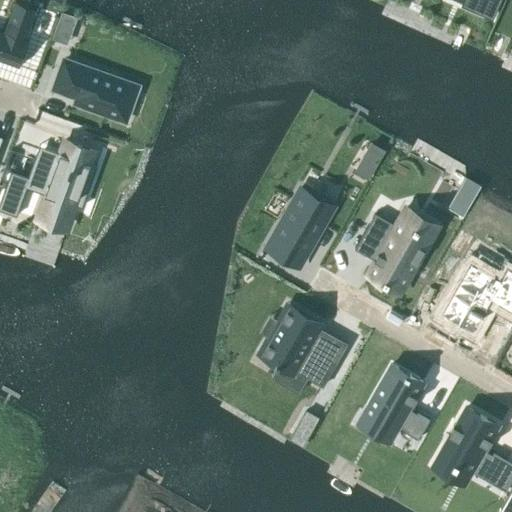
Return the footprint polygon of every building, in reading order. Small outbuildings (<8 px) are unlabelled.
[(16,0),(14,0),(8,19),(29,26),(36,7),(24,3),(17,0),(16,0)] [(465,0),(465,2),(492,14),(498,0),(465,0)] [(0,28),(0,59),(19,66),(28,39),(0,28)] [(140,84),(62,56),(50,89),(74,97),(72,103),(126,123),(140,84)] [(94,150),(64,139),(56,160),(36,153),(28,176),(11,170),(0,199),(0,208),(16,214),(26,186),(45,193),(42,201),(72,212),(81,187),(88,189),(96,164),(90,162),(94,150)] [(300,187),(266,246),(299,264),(332,206),(300,187)] [(375,212),(354,248),(375,259),(368,272),(399,290),(431,235),(400,217),(396,224),(375,212)] [(470,262),(441,313),(472,331),(481,317),(483,318),(489,307),(487,305),(491,299),(511,311),(511,269),(507,267),(500,279),(488,272),(489,270),(485,268),(484,270),(470,262)] [(336,361),(315,350),(318,344),(317,344),(316,345),(311,341),(321,323),(291,305),(263,354),(274,361),(274,362),(277,364),(278,363),(293,372),(294,369),(322,385),(336,361)] [(422,381),(391,363),(364,411),(395,429),(397,425),(406,430),(405,431),(417,438),(429,418),(417,411),(416,412),(407,407),(410,402),(412,403),(417,395),(415,394),(422,381)] [(490,437),(497,424),(466,406),(455,424),(453,423),(448,433),(450,434),(438,454),(452,461),(451,463),(455,465),(456,464),(470,471),(470,470),(493,483),(507,459),(493,451),(491,454),(483,449),(485,444),(487,446),(491,438),(490,437)] [(511,511),(511,486),(499,509),(504,511),(511,511)]
